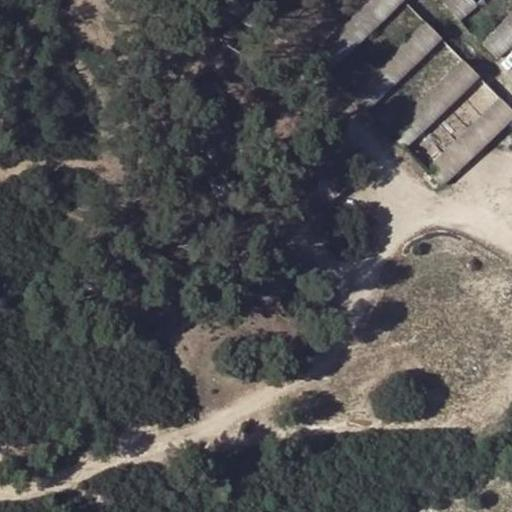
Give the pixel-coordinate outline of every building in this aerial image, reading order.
[(318,60),(378,0),(338,0),(298,39),(318,60)] [(457,0),(435,0),(445,12),(457,0)] [(511,27),(511,0),(508,0),(472,35),(487,52),(511,27)] [(354,98),(430,32),(409,10),(337,80),(354,98)] [(460,75),(446,54),(375,121),(393,139),(460,75)] [(464,71),(446,54),(460,75),(464,71)] [(476,97),(491,117),(501,108),(484,90),(476,97)] [(428,174),(491,117),(476,97),(413,159),(428,174)] [(278,161),(303,201),(333,179),(307,139),(278,161)]
